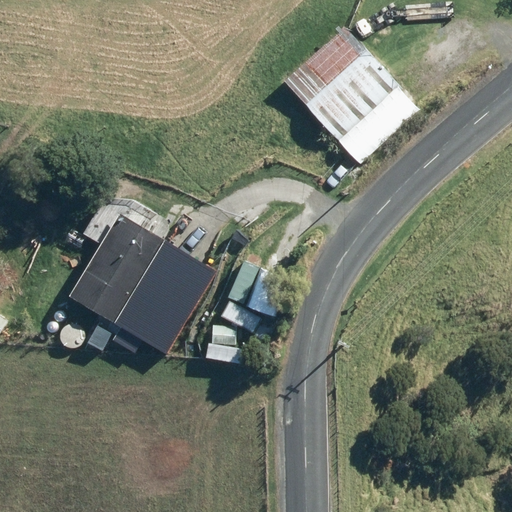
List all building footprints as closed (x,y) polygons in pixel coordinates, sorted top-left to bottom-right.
[(332,29),(272,84),(326,144),(387,89),(332,29)] [(113,212),(63,295),(108,321),(158,239),(113,212)] [(192,281),(158,261),(119,326),(153,346),(192,281)] [(229,296),(261,312),(279,277),(247,261),(229,296)] [(231,301),(223,316),(253,334),(262,319),(231,301)] [(213,344),(208,343),(207,359),(244,362),(245,346),(236,346),(237,328),(214,326),(213,344)]
